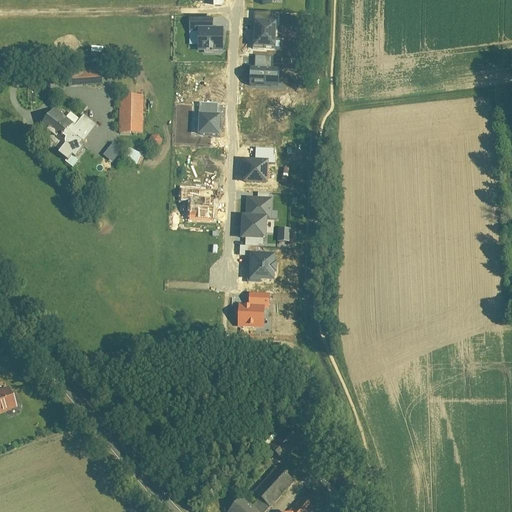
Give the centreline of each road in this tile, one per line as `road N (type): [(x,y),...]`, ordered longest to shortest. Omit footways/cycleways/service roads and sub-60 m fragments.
road 1 (secondary): [(0,297),(174,511)]
road 2 (residential): [(238,11),(228,281)]
